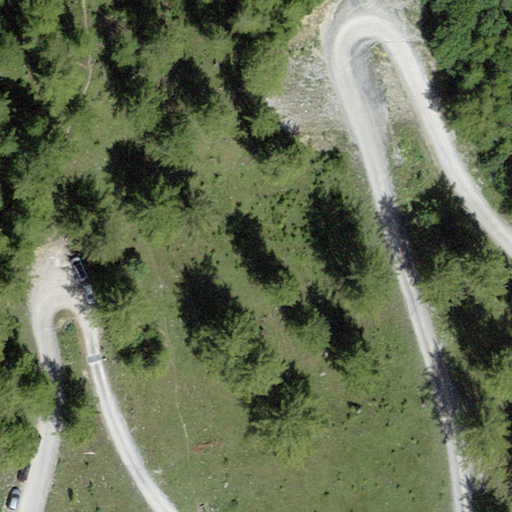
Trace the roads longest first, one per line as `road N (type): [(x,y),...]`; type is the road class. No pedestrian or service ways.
road 1 (track): [(466,511),(462,463),(340,59),(343,41),(391,22),(487,223),(511,247)]
road 2 (track): [(29,511),(50,432),(48,309),(65,298),(83,313),(99,389),(165,511)]
